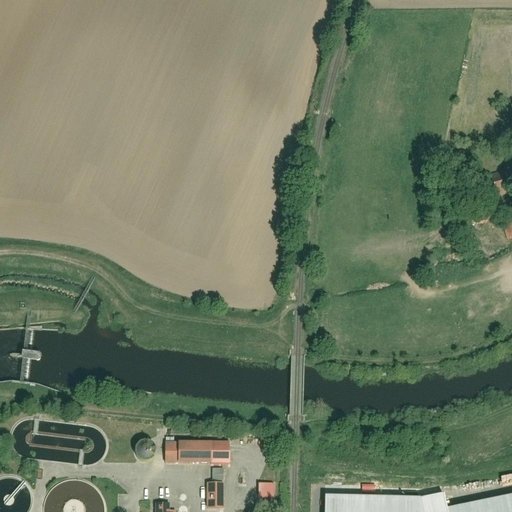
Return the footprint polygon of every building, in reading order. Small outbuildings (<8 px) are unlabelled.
[(493,202),(511,196),(511,173),(486,181),(493,202)] [(465,210),(471,228),(494,220),(487,203),(465,210)] [(511,218),(500,221),(506,244),(511,242),(511,218)] [(20,359),(31,360),(40,360),(43,357),(42,352),(32,351),(21,350),(20,359)] [(92,428),(35,422),(25,422),(17,427),(11,438),(13,449),(18,456),(25,461),(83,469),(94,467),(102,462),(105,455),(106,447),(104,438),(99,434),(92,428)] [(160,439),(160,462),(206,463),(207,440),(160,439)] [(220,481),(220,469),(209,469),(209,481),(220,481)] [(0,481),(0,511),(28,511),(30,509),(31,502),(29,494),(25,488),(22,484),(15,481),(7,480),(0,481)] [(219,482),(203,481),(202,506),(218,506),(219,482)] [(61,484),(52,490),(45,499),(42,509),(42,511),(103,511),(104,507),(100,497),(92,488),(82,483),(71,482),(61,484)] [(272,500),(272,484),(254,484),(254,500),(272,500)] [(511,511),(511,493),(443,508),(440,492),(416,497),(419,511),(511,511)] [(163,511),(164,502),(149,502),(149,511),(163,511)]
